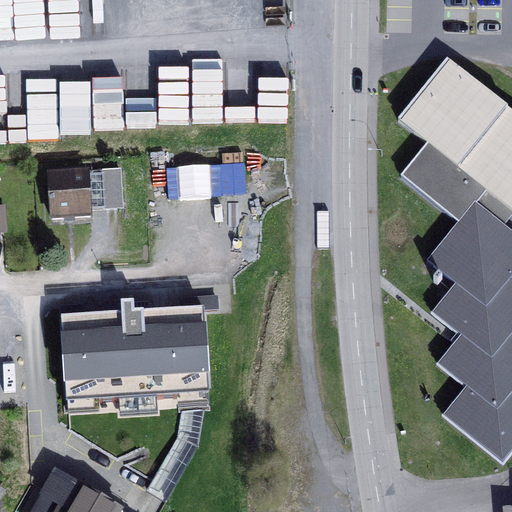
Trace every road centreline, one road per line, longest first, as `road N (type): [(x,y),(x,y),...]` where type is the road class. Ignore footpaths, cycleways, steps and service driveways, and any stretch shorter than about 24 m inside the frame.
road 1 (residential): [(381,511),(350,250),(352,0)]
road 2 (residential): [(0,283),(200,270)]
